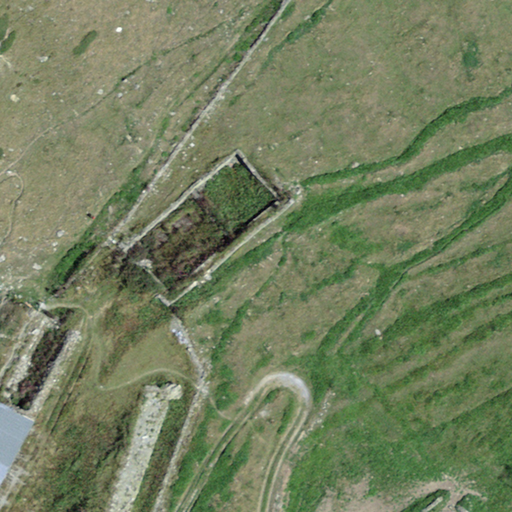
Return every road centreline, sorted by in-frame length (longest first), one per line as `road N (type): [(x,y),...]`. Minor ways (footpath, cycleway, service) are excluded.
road 1 (track): [(4,511),(34,457),(54,300)]
road 2 (track): [(264,511),(272,475),(305,408),(301,390),(275,380),(235,421)]
